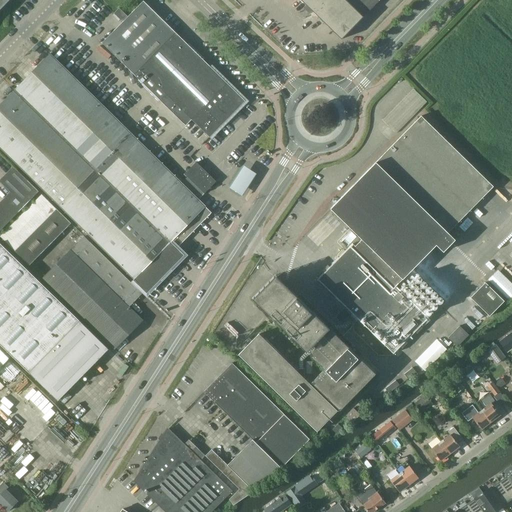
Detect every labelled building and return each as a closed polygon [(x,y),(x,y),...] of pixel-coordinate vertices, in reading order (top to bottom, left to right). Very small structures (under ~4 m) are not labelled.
[(0,0),(0,9),(8,0),(0,0)] [(341,39),(379,0),(300,0),(306,5),(303,8),(309,14),(312,11),(341,39)] [(175,32),(143,1),(102,43),(134,74),(175,32)] [(119,8),(114,13),(122,21),(127,16),(119,8)] [(245,101),(175,32),(134,74),(185,125),(191,119),(209,137),(228,118),(230,120),(233,115),(232,114),(245,101)] [(50,54),(37,66),(14,90),(95,169),(131,133),(50,54)] [(95,169),(14,90),(0,104),(0,148),(59,206),(95,169)] [(448,233),(493,187),(421,116),(330,209),(362,240),(355,246),(352,244),(317,280),(393,354),(445,301),(413,269),(436,246),(443,253),(455,240),(448,233)] [(212,212),(198,199),(204,193),(216,181),(196,162),(184,174),(187,177),(181,182),(131,133),(95,169),(59,206),(146,291),(160,278),(161,279),(161,280),(163,278),(165,276),(167,273),(169,271),(172,269),(171,269),(170,270),(169,268),(183,255),(176,248),(212,212)] [(258,172),(244,164),(231,187),(244,195),(258,172)] [(13,166),(12,166),(0,178),(0,181),(10,192),(0,201),(0,230),(38,191),(13,166)] [(29,265),(70,223),(56,209),(41,194),(0,235),(0,236),(14,251),(29,265)] [(114,349),(142,320),(128,306),(141,293),(84,236),(42,278),(114,349)] [(0,243),(0,365),(11,355),(58,401),(108,349),(0,243)] [(488,280),(509,300),(510,301),(511,298),(511,286),(496,271),(488,280)] [(327,328),(274,278),(253,300),(289,335),(290,334),(307,350),(299,359),(299,369),(297,369),(296,370),(259,334),(238,354),(316,431),(337,411),(304,379),(304,369),(302,369),(302,360),(310,353),(326,369),(313,382),(340,408),(373,373),(331,333),(326,338),(322,334),(327,328)] [(504,301),(504,300),(485,283),(471,298),(489,316),(504,301)] [(457,347),(469,335),(459,326),(448,337),(452,342),(457,347)] [(511,332),(500,341),(507,351),(511,347),(511,332)] [(425,371),(446,348),(437,340),(416,363),(425,371)] [(487,351),(496,364),(505,358),(495,345),(487,351)] [(475,360),(460,372),(464,377),(479,365),(475,360)] [(281,411),(232,363),(203,392),(252,439),(252,440),(281,411)] [(407,379),(416,372),(412,368),(404,374),(407,379)] [(459,372),(456,375),(461,382),(465,379),(459,372)] [(454,376),(448,381),(457,393),(464,388),(454,376)] [(501,377),(494,383),(498,388),(505,382),(501,377)] [(389,392),(398,385),(395,380),(385,388),(389,392)] [(487,386),(494,395),(499,392),(491,382),(487,386)] [(489,393),(479,401),(485,408),(481,410),(491,422),(500,415),(491,403),(494,400),(489,393)] [(366,394),(358,403),(362,407),(371,399),(366,394)] [(421,411),(432,403),(426,395),(415,403),(421,411)] [(352,423),(360,415),(353,408),(345,417),(349,421),(352,423)] [(392,419),(400,429),(412,419),(405,410),(392,419)] [(481,429),(491,422),(481,410),(472,418),(481,429)] [(309,439),(281,411),(252,440),(252,439),(227,465),(249,487),(280,468),(309,439)] [(390,421),(371,437),(377,444),(396,428),(390,421)] [(332,430),(336,434),(342,428),(338,424),(332,430)] [(450,434),(441,441),(450,453),(460,446),(457,442),(462,438),(457,431),(453,426),(447,430),(450,434)] [(209,511),(231,490),(168,429),(164,434),(162,434),(159,438),(161,440),(148,460),(149,462),(147,465),(145,464),(134,481),(166,511),(209,511)] [(450,453),(441,441),(431,449),(440,461),(450,453)] [(360,447),(355,451),(360,458),(366,454),(360,447)] [(211,450),(205,456),(209,460),(239,489),(234,494),(229,499),(233,505),(254,491),(249,487),(227,465),(211,450)] [(339,458),(328,466),(335,474),(345,466),(339,458)] [(409,466),(399,473),(408,485),(418,478),(409,466)] [(511,472),(499,482),(511,499),(511,498),(511,472)] [(399,492),(408,485),(399,473),(390,480),(399,492)] [(511,499),(499,482),(483,493),(495,511),(504,506),(503,505),(511,499)] [(7,487),(4,483),(0,487),(0,491),(1,493),(0,494),(0,504),(7,511),(17,501),(5,489),(7,487)] [(287,492),(297,507),(304,503),(294,488),(287,492)] [(372,511),(385,503),(377,493),(368,499),(369,501),(363,506),(367,511),(372,511)] [(494,511),(495,511),(483,493),(467,504),(471,511),(494,511)] [(276,501),(265,509),(266,511),(278,511),(282,510),(276,501)]
